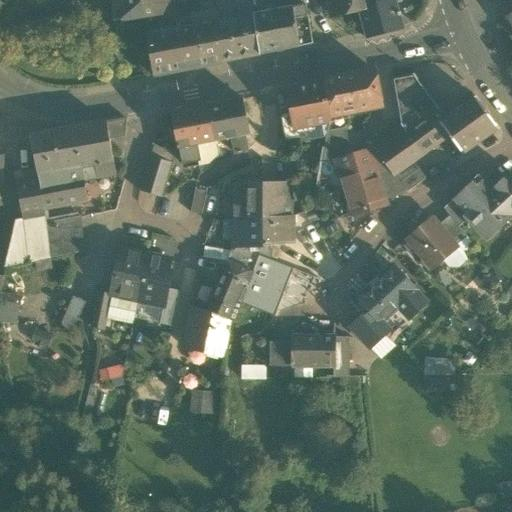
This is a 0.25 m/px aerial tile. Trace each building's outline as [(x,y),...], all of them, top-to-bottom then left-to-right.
[(44,0),(47,12),(74,7),(72,0),(44,0)] [(144,16),(141,0),(115,0),(118,20),(144,16)] [(169,0),(141,0),(144,16),(171,11),(169,0)] [(220,21),(216,1),(216,0),(215,0),(200,3),(202,14),(204,26),(214,24),(214,23),(220,21)] [(238,0),(222,0),(216,1),(220,21),(242,17),(238,0)] [(238,0),(242,17),(253,15),(250,0),(238,0)] [(268,0),(250,0),(253,15),(262,13),(261,5),(269,2),(268,0)] [(375,0),(329,0),(333,16),(358,10),(358,8),(376,3),(375,0)] [(402,28),(395,0),(394,0),(390,0),(388,1),(376,3),(358,8),(358,10),(366,38),(402,28)] [(293,7),(300,45),(311,43),(305,5),(293,7)] [(253,15),(260,55),(300,47),(300,45),(293,7),(262,13),(253,15)] [(202,14),(191,17),(192,27),(199,25),(207,65),(212,64),(222,62),(214,24),(204,26),(202,14)] [(214,23),(214,24),(222,62),(260,55),(253,15),(242,17),(220,21),(214,23)] [(153,75),(207,65),(199,25),(192,27),(191,17),(175,20),(177,28),(147,33),(153,75)] [(324,82),(289,90),(289,94),(288,94),(291,111),(292,111),(293,113),(296,129),(298,129),(329,122),(330,115),(342,113),(380,105),(375,72),(324,82)] [(402,127),(408,135),(440,112),(413,74),(392,78),(401,128),(402,127)] [(475,97),(446,118),(439,123),(448,134),(463,155),(499,129),(475,97)] [(214,141),(231,138),(244,135),(250,134),(243,99),(207,106),(214,141)] [(172,113),(179,148),(197,145),(214,141),(207,106),(172,113)] [(412,159),(448,134),(439,123),(446,118),(441,111),(440,112),(408,135),(402,127),(401,128),(375,147),(378,153),(393,173),(412,159)] [(280,115),(285,140),(299,137),(298,129),(296,129),(293,113),(280,115)] [(63,170),(81,166),(113,161),(110,140),(125,137),(127,119),(67,129),(55,131),(63,170)] [(321,161),(336,162),(335,161),(350,156),(345,128),(327,132),(323,148),(321,161)] [(58,171),(63,170),(55,131),(31,136),(38,173),(38,174),(58,171)] [(247,149),(244,135),(231,138),(235,153),(246,151),(247,149)] [(214,141),(197,145),(201,161),(201,165),(215,162),(218,157),(214,141)] [(150,157),(173,163),(174,157),(173,150),(153,145),(150,157)] [(183,164),(201,161),(197,145),(179,148),(183,164)] [(336,162),(352,216),(388,205),(387,200),(386,200),(372,156),(373,156),(371,150),(350,156),(335,161),(336,162)] [(372,156),(386,200),(405,190),(393,173),(378,153),(373,156),(372,156)] [(140,191),(162,198),(173,163),(150,157),(140,191)] [(405,190),(407,193),(426,179),(412,159),(393,173),(405,190)] [(116,175),(113,161),(81,166),(84,181),(89,180),(90,185),(90,186),(91,186),(95,185),(96,184),(95,179),(116,175)] [(58,171),(65,207),(88,203),(84,181),(81,166),(63,170),(58,171)] [(16,177),(24,219),(29,262),(35,261),(47,258),(50,258),(49,246),(48,235),(46,222),(45,210),(65,207),(58,171),(38,174),(38,173),(16,177)] [(468,218),(487,239),(511,215),(511,175),(505,181),(503,179),(494,187),(496,189),(491,194),(481,182),(476,186),(473,183),(457,199),(456,200),(469,214),(467,217),(468,218)] [(262,183),(263,217),(290,216),(290,182),(262,183)] [(234,184),(235,217),(263,217),(262,183),(237,184),(234,184)] [(190,212),(202,215),(207,191),(195,189),(190,212)] [(444,208),(450,215),(459,227),(468,218),(467,217),(469,214),(456,200),(457,199),(455,197),(444,208)] [(467,236),(459,227),(450,215),(438,225),(455,246),(467,236)] [(46,222),(48,235),(82,228),(81,216),(68,218),(46,222)] [(293,216),(290,216),(263,217),(263,245),(269,245),(280,245),(293,244),(293,216)] [(263,245),(263,217),(235,217),(235,246),(263,245)] [(407,239),(432,269),(442,261),(457,248),(455,246),(438,225),(432,218),(407,239)] [(7,265),(29,262),(24,219),(18,219),(7,265)] [(48,235),(49,246),(83,239),(82,228),(48,235)] [(457,248),(442,261),(452,273),(468,261),(464,251),(473,243),(467,236),(455,246),(457,248)] [(84,251),(83,239),(49,246),(50,258),(84,251)] [(231,251),(227,262),(253,272),(259,255),(263,245),(235,246),(235,251),(231,251)] [(263,245),(259,255),(269,259),(271,251),(268,251),(269,245),(263,245)] [(269,259),(277,262),(280,245),(269,245),(268,251),(271,251),(269,259)] [(227,262),(231,251),(205,246),(203,257),(227,262)] [(112,295),(138,300),(148,255),(121,250),(111,294),(112,295)] [(169,260),(148,255),(138,300),(163,305),(167,288),(170,273),(167,272),(169,260)] [(277,262),(269,259),(259,255),(253,272),(248,286),(241,303),(273,315),(284,287),(270,281),(277,262)] [(35,261),(37,271),(49,268),(47,258),(35,261)] [(212,296),(206,310),(229,320),(244,284),(248,286),(253,272),(227,262),(212,296)] [(291,268),(277,262),(270,281),(284,287),(291,268)] [(359,300),(369,311),(380,323),(381,322),(398,307),(408,319),(426,302),(394,268),(382,279),(374,286),(370,282),(355,295),(359,300)] [(378,274),(370,282),(374,286),(382,279),(378,274)] [(229,320),(234,322),(241,303),(248,286),(244,284),(229,320)] [(179,291),(167,288),(163,305),(160,323),(172,326),(179,291)] [(22,296),(1,291),(0,294),(0,321),(16,325),(22,296)] [(90,327),(105,330),(108,317),(112,295),(111,294),(97,292),(90,327)] [(108,317),(133,322),(135,318),(138,300),(112,295),(108,317)] [(62,324),(73,329),(85,303),(73,298),(62,324)] [(135,318),(160,323),(163,305),(138,300),(135,318)] [(234,322),(229,320),(206,310),(192,306),(183,346),(226,356),(230,335),(234,322)] [(389,330),(381,322),(380,323),(369,311),(351,327),(370,348),(389,330)] [(35,328),(30,343),(47,349),(52,334),(35,328)] [(312,366),(334,366),(334,365),(334,338),(334,337),(293,337),(293,342),(293,366),(312,366)] [(334,366),(334,377),(348,377),(348,338),(334,338),(334,365),(334,366)] [(270,366),(293,366),(293,342),(270,342),(270,366)] [(98,370),(101,382),(122,376),(125,364),(98,370)] [(241,366),(241,378),(266,378),(266,365),(241,366)] [(312,366),(293,366),(293,378),(312,377),(312,366)] [(191,390),(189,413),(213,415),(215,392),(191,390)]
